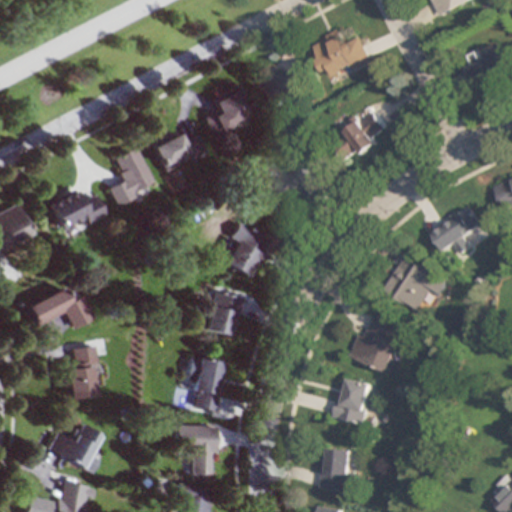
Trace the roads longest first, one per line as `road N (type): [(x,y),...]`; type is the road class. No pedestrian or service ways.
road 1 (residential): [(511,126),(415,180),(328,268),(278,377),(264,511)]
road 2 (residential): [(307,0),(0,161)]
road 3 (tertiary): [(0,81),(157,0)]
road 4 (residential): [(465,150),(387,0)]
